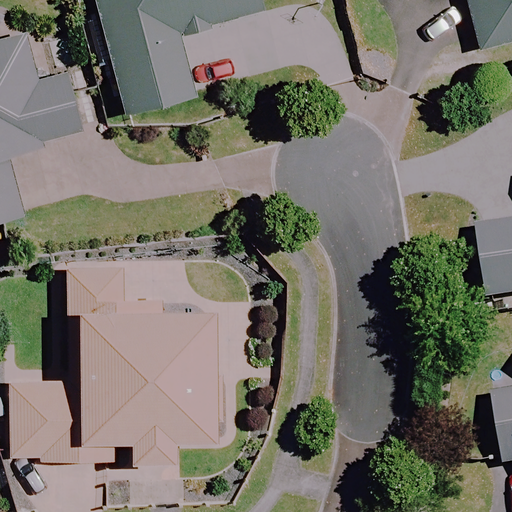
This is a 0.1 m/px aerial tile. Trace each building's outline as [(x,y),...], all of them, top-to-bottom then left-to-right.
[(174,36),(251,16),(263,13),(259,0),(91,0),(121,116),(189,98),(174,36)] [(511,41),(511,0),(462,0),(474,51),(511,41)] [(0,38),(0,222),(19,218),(2,153),(77,133),(61,72),(38,78),(26,32),(0,38)] [(268,190),(263,131),(197,137),(202,196),(268,190)] [(511,223),(476,229),(487,302),(511,298),(511,223)] [(118,306),(119,270),(64,269),(62,377),(6,375),(5,460),(74,462),(74,443),(125,444),(125,464),(170,465),(170,442),(218,444),(219,382),(240,383),(242,309),(118,306)] [(511,396),(488,399),(497,468),(511,465),(511,396)]
